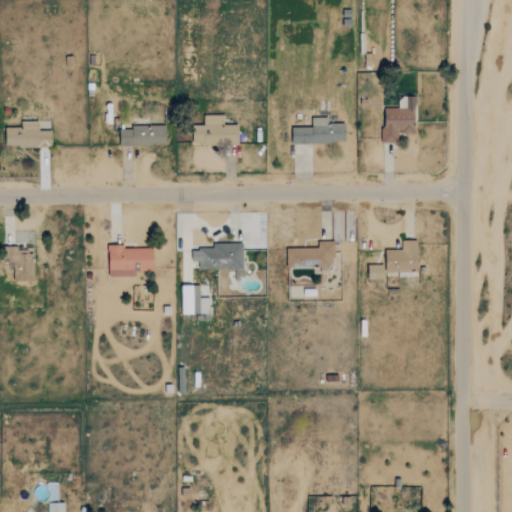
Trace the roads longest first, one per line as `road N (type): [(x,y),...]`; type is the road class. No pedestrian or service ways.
road 1 (residential): [(461,511),(462,190),(473,0)]
road 2 (residential): [(0,196),(462,190)]
